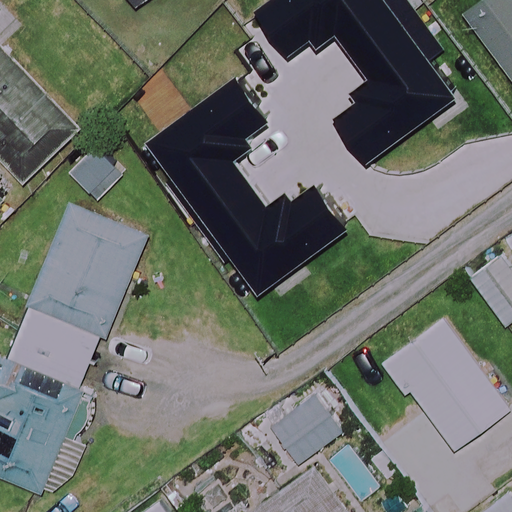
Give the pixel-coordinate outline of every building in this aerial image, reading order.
[(511,0),(494,0),(470,18),(511,75),(511,0)] [(401,97),(358,26),(293,64),(364,183),(445,135),(417,88),(401,97)] [(79,133),(0,45),(0,148),(28,179),(79,133)] [(126,172),(92,145),(70,172),(104,200),(126,172)] [(47,486),(60,491),(65,478),(73,481),(89,441),(80,438),(98,393),(86,389),(81,386),(102,334),(108,336),(149,233),(72,203),(10,358),(0,353),(0,473),(45,491),(47,486)] [(511,319),(511,272),(504,260),(477,280),(492,301),(479,310),(495,332),(511,319)] [(511,407),(511,405),(446,316),(391,357),(458,448),(511,407)] [(250,501),(257,511),(362,511),(319,451),(250,501)] [(511,511),(511,506),(503,495),(481,511),(511,511)] [(171,511),(161,498),(142,511),(171,511)]
